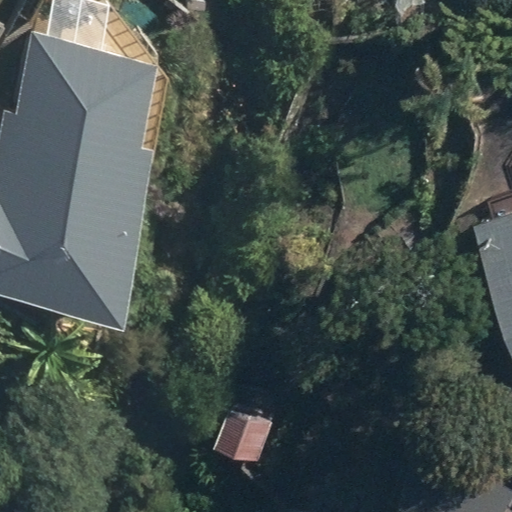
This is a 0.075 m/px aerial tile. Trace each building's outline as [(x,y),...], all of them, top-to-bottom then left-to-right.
[(411,0),(326,0),(325,28),(410,32),(411,0)] [(0,268),(107,286),(136,112),(120,110),(133,33),(26,15),(12,95),(0,92),(0,268)] [(511,191),(483,201),(511,292),(511,191)] [(283,393),(244,377),(219,438),(258,454),(283,393)] [(511,511),(511,484),(439,418),(382,481),(416,511),(511,511)]
